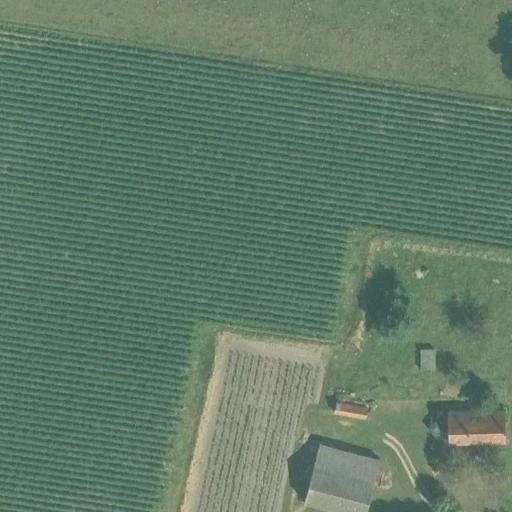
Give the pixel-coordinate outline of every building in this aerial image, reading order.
[(434,349),(420,349),(420,369),(434,369),(434,349)] [(336,400),(333,412),(366,417),(368,406),(336,400)] [(504,407),(447,409),(448,443),(505,441),(504,407)] [(364,511),(379,457),(319,441),(304,497),(361,511),(364,511)] [(277,511),(279,499),(226,490),(222,511),(277,511)]
